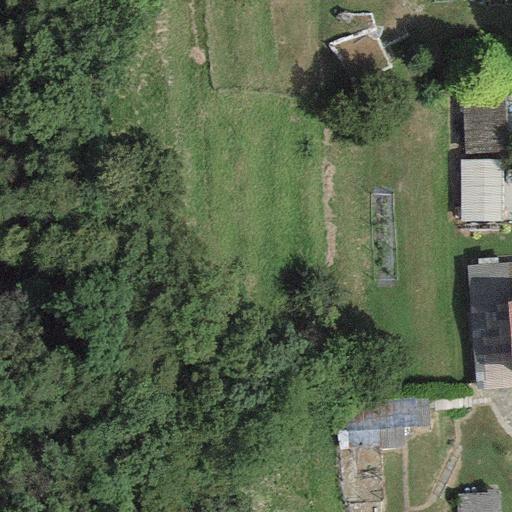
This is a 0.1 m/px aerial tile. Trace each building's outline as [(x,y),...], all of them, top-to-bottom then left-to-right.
[(458,90),(463,155),(506,152),(501,87),(458,90)] [(458,222),(500,222),(499,161),(458,161),(458,222)] [(511,262),(464,266),(473,391),(511,388),(505,302),(511,301),(511,262)] [(426,426),(424,397),(330,405),(334,451),(377,447),(378,450),(402,448),(401,428),(426,426)] [(498,511),(498,495),(455,495),(455,511),(498,511)]
